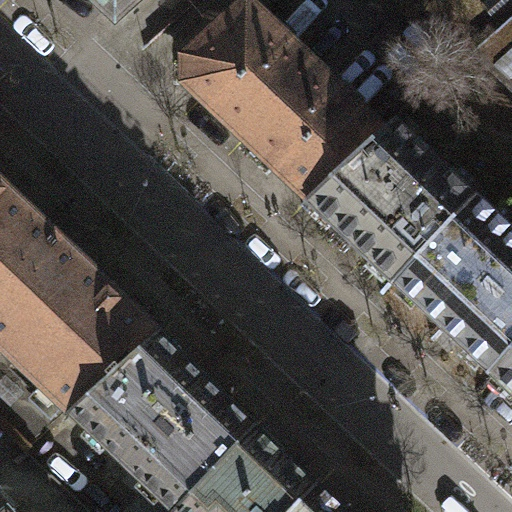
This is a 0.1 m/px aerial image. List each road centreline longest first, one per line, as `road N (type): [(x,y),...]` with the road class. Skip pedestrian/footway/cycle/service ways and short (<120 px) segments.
road 1 (residential): [(488,511),(55,110)]
road 2 (residential): [(55,110),(177,0)]
